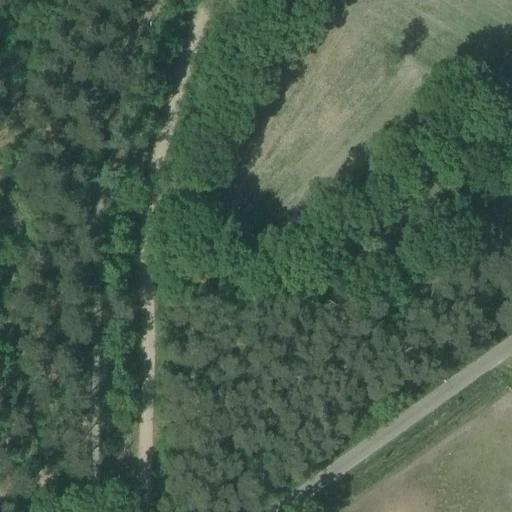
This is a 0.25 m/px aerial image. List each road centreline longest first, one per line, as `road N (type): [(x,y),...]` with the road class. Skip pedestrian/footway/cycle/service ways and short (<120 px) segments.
road 1 (track): [(204,0),(144,198),(141,511)]
road 2 (unclassified): [(276,511),(511,342)]
